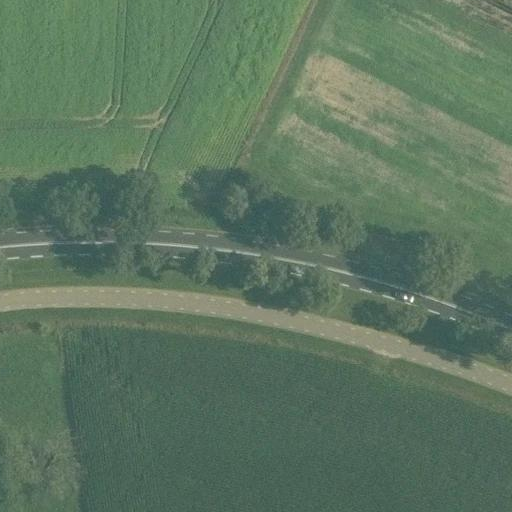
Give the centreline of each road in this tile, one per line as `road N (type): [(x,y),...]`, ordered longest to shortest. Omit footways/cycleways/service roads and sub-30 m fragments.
road 1 (unclassified): [(511,389),(389,347),(173,301),(0,303)]
road 2 (primary): [(511,328),(272,257),(178,246),(0,248)]
